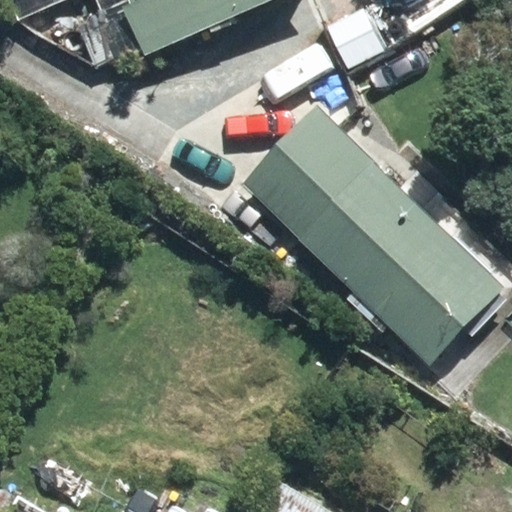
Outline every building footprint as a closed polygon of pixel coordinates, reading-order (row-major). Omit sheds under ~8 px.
[(14,0),(28,32),(99,2),(98,0),(14,0)] [(132,0),(137,12),(132,14),(152,63),(298,0),(132,0)] [(407,0),(377,20),(393,44),(461,0),(407,0)] [(321,112),(247,190),(436,369),(510,291),(321,112)] [(65,456),(44,483),(60,496),(81,470),(65,456)] [(279,511),(327,511),(293,490),(279,511)]
